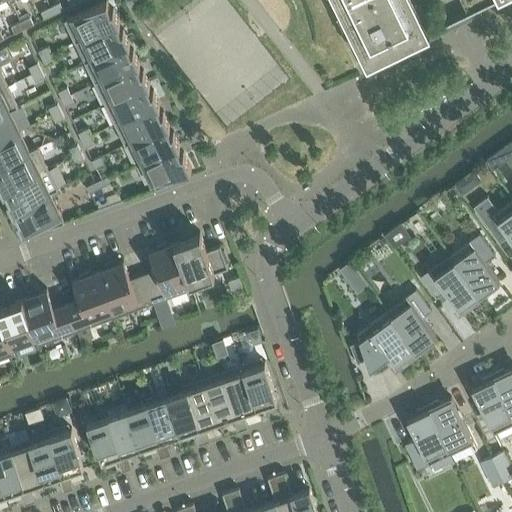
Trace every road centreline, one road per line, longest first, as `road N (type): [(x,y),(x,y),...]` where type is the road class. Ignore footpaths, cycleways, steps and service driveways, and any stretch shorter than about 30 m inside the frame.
road 1 (residential): [(0,268),(236,178),(252,176),(297,228)]
road 2 (residential): [(297,228),(511,75)]
road 3 (residential): [(326,439),(268,281),(275,251),(297,228)]
road 4 (residential): [(121,511),(326,439)]
road 5 (residential): [(326,439),(511,335)]
